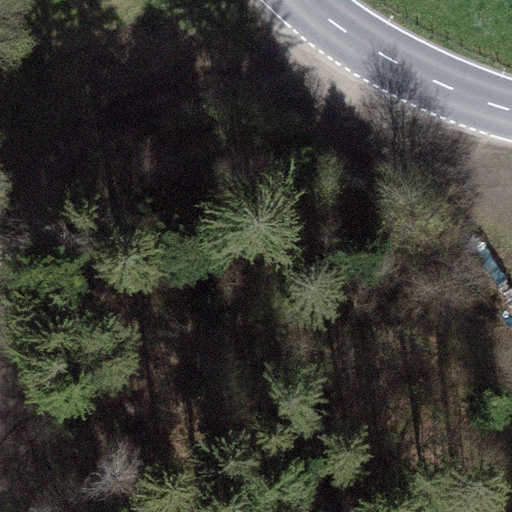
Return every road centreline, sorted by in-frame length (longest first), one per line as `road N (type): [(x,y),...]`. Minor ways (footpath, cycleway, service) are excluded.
road 1 (track): [(315,9),(161,70),(91,137),(48,210),(17,328),(17,511)]
road 2 (secondary): [(511,110),(374,49),(305,0)]
